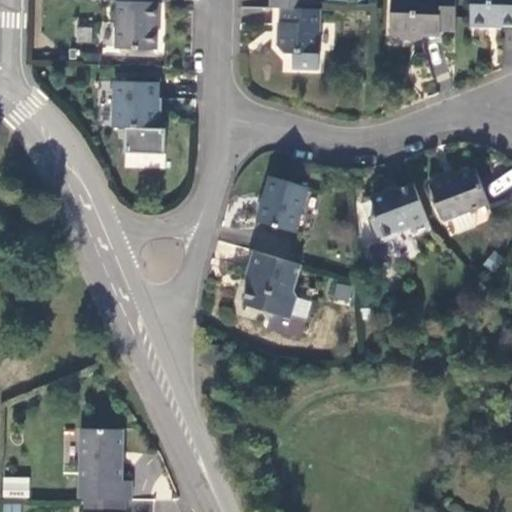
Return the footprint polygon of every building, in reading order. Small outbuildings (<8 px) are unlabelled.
[(154,8),(154,0),(119,0),(119,7),(116,7),(115,54),(156,55),(157,34),(157,8),(154,8)] [(270,0),(271,8),(272,8),(320,9),(320,0),(270,0)] [(391,0),(390,33),(396,40),(402,40),(408,40),(412,34),(426,34),(441,35),(442,30),(456,31),(456,0),(391,0)] [(511,0),(472,0),(471,28),(490,29),(491,25),(503,25),(510,26),(511,25),(511,0)] [(318,69),(320,9),(272,8),(271,23),(279,23),(278,29),(278,34),(277,34),(276,46),(284,54),(292,54),(292,69),(318,69)] [(451,47),(441,35),(426,34),(435,46),(451,47)] [(168,128),(158,128),(159,102),(159,83),(116,83),(115,128),(128,128),(127,153),(167,153),(168,128)] [(445,219),(491,203),(478,168),(459,175),(449,179),(447,174),(431,180),(445,219)] [(294,232),(307,187),(269,177),(262,202),(256,221),(294,232)] [(414,232),(432,227),(416,184),(394,192),(373,199),(378,213),(372,215),(382,242),(397,237),(400,233),(413,228),(414,232)] [(294,293),(302,267),(254,253),(247,278),(250,286),(248,294),(244,306),(265,312),(269,319),(277,315),(292,320),(298,300),(294,293)] [(332,298),(350,303),(354,287),(336,283),(332,298)] [(233,364),(231,348),(218,349),(219,365),(233,364)] [(82,430),(80,500),(84,500),(123,501),(132,501),(133,490),(133,483),(123,482),(123,431),(82,430)] [(6,484),(6,499),(29,499),(30,484),(6,484)] [(122,511),(123,501),(84,500),(84,511),(122,511)] [(20,511),(21,504),(3,503),(2,511),(20,511)]
